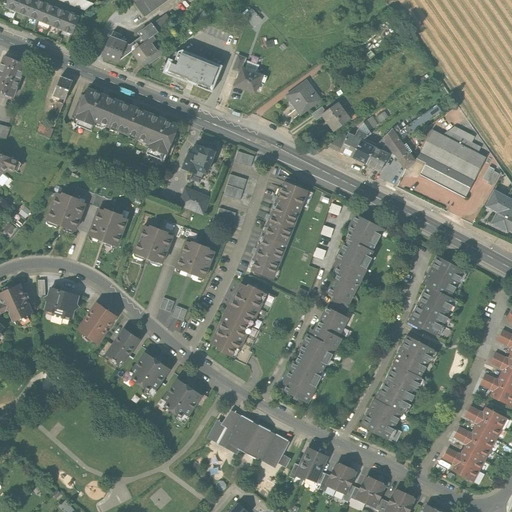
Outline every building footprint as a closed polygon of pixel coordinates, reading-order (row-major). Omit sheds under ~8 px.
[(8,0),(6,7),(17,12),(21,0),(8,0)] [(34,0),(21,0),(17,12),(28,16),(34,0)] [(46,4),(36,0),(34,0),(28,16),(39,21),(46,4)] [(80,0),(54,0),(83,12),(92,5),(80,0)] [(131,0),(145,18),(169,0),(168,0),(131,0)] [(57,8),(46,4),(39,21),(50,25),(57,8)] [(68,13),(57,8),(50,25),(61,30),(68,13)] [(253,28),(261,20),(252,10),(244,17),(253,28)] [(79,17),(68,13),(61,30),(72,34),(79,17)] [(165,15),(152,24),(158,33),(171,23),(165,15)] [(152,37),(158,33),(152,24),(139,34),(141,37),(145,42),(152,37)] [(110,37),(103,57),(118,63),(125,43),(110,37)] [(141,37),(131,45),(125,43),(118,63),(133,52),(145,42),(141,37)] [(145,42),(133,52),(140,62),(157,50),(152,43),(155,41),(152,37),(145,42)] [(163,46),(157,50),(140,62),(145,68),(167,51),(163,46)] [(342,56),(346,61),(355,54),(352,49),(342,56)] [(168,59),(163,73),(191,84),(212,92),(222,66),(182,50),(178,52),(174,61),(168,59)] [(232,70),(239,73),(242,67),(245,58),(238,55),(232,70)] [(4,56),(0,66),(0,92),(13,97),(26,64),(4,56)] [(343,70),(338,63),(330,69),(335,76),(343,70)] [(239,73),(235,85),(255,93),(261,74),(242,67),(239,73)] [(61,75),(53,95),(64,99),(72,80),(61,75)] [(307,81),(286,96),(300,116),(321,101),(307,81)] [(94,122),(108,128),(119,101),(88,89),(76,118),(78,119),(76,125),(90,131),(94,122)] [(57,101),(54,109),(60,112),(64,103),(57,101)] [(148,113),(119,101),(108,128),(138,139),(148,113)] [(324,115),(335,130),(352,118),(340,103),(326,113),(324,115)] [(392,128),(399,139),(440,110),(436,103),(410,121),(400,129),(397,125),(392,128)] [(316,121),(324,115),(326,113),(323,108),(312,116),(316,121)] [(383,111),(373,118),(378,124),(387,117),(383,111)] [(178,125),(148,113),(138,139),(150,145),(147,154),(161,160),(163,153),(166,155),(178,125)] [(372,115),(364,121),(370,129),(378,124),(373,118),(372,115)] [(407,117),(397,125),(400,129),(410,121),(407,117)] [(364,121),(357,136),(368,141),(372,132),(370,129),(364,121)] [(0,137),(7,140),(10,127),(0,124),(0,137)] [(455,126),(443,134),(478,152),(481,146),(472,142),(474,136),(455,126)] [(383,139),(404,168),(414,161),(399,139),(392,128),(381,136),(383,139)] [(427,162),(421,174),(465,196),(485,156),(478,152),(443,134),(432,129),(418,157),(427,162)] [(327,146),(342,153),(351,133),(348,131),(327,146)] [(342,153),(364,164),(373,146),(374,144),(368,141),(357,136),(351,133),(342,153)] [(189,152),(183,168),(193,171),(195,172),(196,168),(207,172),(215,151),(195,144),(192,153),(189,152)] [(387,153),(373,146),(364,164),(379,171),(387,153)] [(238,152),(235,162),(251,167),(254,157),(238,152)] [(0,153),(0,170),(2,172),(4,173),(7,169),(13,172),(17,160),(0,153)] [(488,161),(483,172),(488,175),(487,177),(492,179),(490,182),(495,184),(500,173),(495,171),(496,169),(492,166),(493,164),(488,161)] [(191,177),(200,181),(201,178),(193,175),(195,172),(193,171),(191,177)] [(230,176),(224,196),(240,201),(246,181),(230,176)] [(286,183),(275,210),(296,218),(307,191),(286,183)] [(211,196),(185,186),(178,204),(204,214),(211,196)] [(72,200),(84,205),(97,210),(111,215),(115,203),(76,189),(72,200)] [(511,198),(494,189),(485,206),(496,212),(490,223),(506,232),(507,230),(511,232),(511,198)] [(56,194),(46,220),(75,231),(84,205),(72,200),(56,194)] [(332,202),(329,211),(338,215),(341,206),(332,202)] [(25,206),(19,213),(25,218),(31,211),(25,206)] [(219,209),(216,219),(232,224),(235,214),(219,209)] [(97,210),(87,236),(116,246),(125,220),(111,215),(97,210)] [(286,245),(296,218),(275,210),(264,237),(286,245)] [(15,212),(11,216),(17,221),(21,217),(15,212)] [(347,233),(350,235),(374,247),(383,230),(356,216),(347,233)] [(159,232),(172,237),(185,242),(198,247),(203,235),(164,221),(159,232)] [(10,233),(15,227),(9,222),(4,228),(10,233)] [(324,225),(321,233),(331,237),(334,228),(324,225)] [(144,226),(134,252),(162,263),(172,237),(159,232),(144,226)] [(350,235),(344,246),(369,259),(373,251),(372,251),(374,247),(350,235)] [(272,279),(286,245),(264,237),(251,271),(272,279)] [(185,242),(175,268),(203,278),(213,252),(198,247),(185,242)] [(362,271),(369,259),(344,246),(338,257),(362,271)] [(317,247),(314,256),(323,259),(326,250),(317,247)] [(365,272),(362,271),(338,257),(333,267),(336,268),(333,273),(337,275),(357,286),(365,272)] [(422,284),(426,286),(449,298),(463,271),(436,257),(422,284)] [(347,305),(357,286),(337,275),(327,294),(332,297),(347,305)] [(0,294),(0,301),(1,304),(0,304),(0,313),(0,314),(8,310),(13,321),(32,313),(20,286),(0,294)] [(240,286),(225,315),(246,326),(250,318),(254,320),(261,305),(258,304),(263,294),(247,286),(246,289),(240,286)] [(453,300),(449,298),(426,286),(407,322),(434,336),(453,300)] [(78,306),(75,302),(77,295),(51,288),(49,295),(45,297),(47,302),(45,310),(71,317),(73,308),(78,306)] [(299,288),(295,296),(303,299),(306,291),(299,288)] [(275,299),(263,294),(258,304),(261,305),(254,320),(250,318),(246,326),(243,334),(246,335),(239,350),(236,348),(231,358),(245,365),(252,353),(249,351),(275,299)] [(347,305),(332,297),(326,307),(343,316),(349,306),(347,305)] [(163,298),(159,308),(170,312),(174,302),(163,298)] [(87,337),(97,345),(116,318),(95,303),(78,329),(88,336),(87,337)] [(176,307),(172,317),(183,321),(187,310),(176,307)] [(326,307),(317,325),(337,336),(347,318),(343,316),(326,307)] [(243,334),(246,326),(225,315),(210,346),(217,349),(216,351),(231,358),(236,348),(239,350),(246,335),(243,334)] [(311,330),(308,337),(334,351),(341,338),(337,336),(317,325),(313,332),(311,330)] [(124,328),(106,354),(119,363),(122,358),(124,360),(139,339),(124,328)] [(511,335),(502,330),(499,336),(511,341),(511,335)] [(506,352),(509,353),(511,354),(511,341),(499,336),(497,341),(509,346),(506,352)] [(308,337),(300,350),(327,364),(334,351),(308,337)] [(392,363),(393,364),(419,378),(433,351),(406,337),(392,363)] [(320,378),(327,364),(300,350),(293,363),(320,378)] [(494,353),(492,358),(511,367),(511,354),(509,353),(506,359),(494,353)] [(169,371),(143,354),(130,373),(135,376),(133,380),(149,391),(151,387),(156,390),(169,371)] [(511,380),(511,367),(492,358),(489,363),(502,369),(499,374),(511,380)] [(312,392),(320,378),(293,363),(286,378),(312,392)] [(421,378),(419,378),(393,364),(375,400),(401,413),(403,414),(421,378)] [(484,374),(481,379),(511,394),(511,380),(499,374),(496,380),(484,374)] [(307,403),(312,392),(286,378),(282,384),(286,386),(284,390),(307,403)] [(510,406),(511,401),(511,394),(481,379),(479,384),(492,391),(489,396),(510,406)] [(201,397),(175,380),(162,399),(167,402),(165,406),(181,417),(183,413),(188,416),(196,405),(201,397)] [(196,405),(200,408),(207,398),(202,395),(201,397),(196,405)] [(387,441),(401,413),(375,400),(373,399),(359,427),(387,441)] [(469,406),(466,411),(499,429),(505,419),(483,407),(480,412),(469,406)] [(216,420),(207,436),(236,452),(237,448),(255,458),(259,452),(277,463),(282,454),(289,441),(231,410),(223,424),(216,420)] [(493,440),(499,429),(466,411),(463,416),(475,423),(472,428),(493,440)] [(488,450),(493,440),(472,428),(469,434),(457,427),(455,432),(488,450)] [(482,461),(488,450),(455,432),(452,437),(465,443),(461,449),(482,461)] [(305,479),(306,477),(318,452),(309,448),(301,467),(297,476),(305,479)] [(476,471),(482,461),(461,449),(458,455),(446,449),(444,453),(476,471)] [(327,456),(318,452),(306,477),(315,481),(320,471),(327,456)] [(471,481),(476,471),(444,453),(441,458),(454,464),(451,470),(471,481)] [(290,458),(282,454),(277,463),(285,467),(290,458)] [(327,485),(336,490),(347,467),(338,463),(331,476),(327,485)] [(295,480),(297,476),(301,467),(295,464),(289,477),(295,480)] [(436,464),(434,469),(442,474),(445,469),(436,464)] [(355,471),(347,467),(336,490),(345,494),(349,485),(355,471)] [(315,481),(315,482),(321,485),(326,474),(320,471),(315,481)] [(331,476),(326,474),(321,485),(319,489),(325,491),(327,485),(331,476)] [(356,499),(365,503),(377,479),(370,476),(370,477),(367,476),(360,490),(356,499)] [(383,482),(377,479),(365,503),(374,507),(379,498),(385,485),(383,484),(383,482)] [(348,502),(350,498),(355,487),(349,485),(345,494),(342,499),(348,502)] [(360,490),(355,487),(350,498),(356,500),(356,499),(360,490)] [(385,511),(396,511),(406,492),(399,489),(399,490),(396,489),(390,503),(385,511)] [(413,496),(406,492),(396,511),(407,511),(408,511),(414,498),(413,497),(413,496)] [(374,509),(379,511),(384,500),(379,498),(374,507),(374,509)] [(385,511),(390,503),(384,500),(379,511),(380,511),(385,511)]
